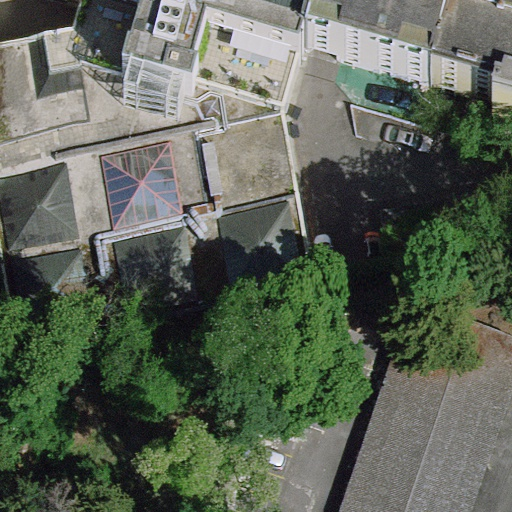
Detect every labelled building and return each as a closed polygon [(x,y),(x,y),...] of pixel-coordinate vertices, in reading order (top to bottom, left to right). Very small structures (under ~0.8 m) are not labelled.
[(0,0),(0,60),(75,44),(82,12),(28,0),(0,0)] [(318,0),(28,0),(82,12),(299,74),(305,52),(318,0)] [(318,0),(305,52),(327,58),(433,90),(458,0),(318,0)] [(511,0),(458,0),(433,90),(497,107),(494,119),(511,124),(511,0)] [(82,12),(75,44),(0,60),(0,241),(0,242),(18,342),(96,329),(315,290),(285,116),(299,74),(82,12)] [(511,174),(507,193),(384,214),(393,274),(511,253),(511,174)] [(0,345),(18,342),(0,242),(0,241),(0,345)] [(470,511),(511,391),(511,345),(478,333),(466,359),(410,338),(349,511),(470,511)]
